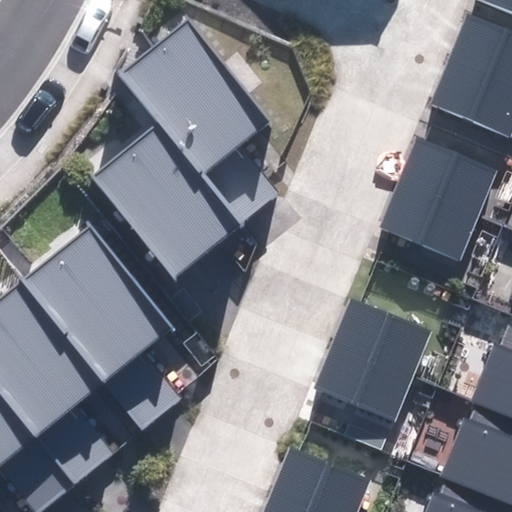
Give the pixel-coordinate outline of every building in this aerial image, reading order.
[(511,0),(480,0),(511,14),(511,0)] [(511,134),(511,31),(467,13),(428,106),(510,139),(511,134)] [(91,178),(172,279),(280,194),(241,144),(272,119),(193,20),(122,76),(160,124),(91,178)] [(461,259),(498,170),(416,137),(379,226),(461,259)] [(0,511),(0,467),(0,468),(35,511),(39,511),(67,490),(30,443),(35,439),(71,484),(113,451),(75,404),(104,381),(143,429),(181,399),(144,353),(174,329),(92,225),(0,297),(0,511)] [(314,390),(394,424),(433,334),(353,300),(314,390)] [(511,323),(505,320),(472,399),(511,416),(511,323)] [(511,436),(465,417),(442,471),(511,500),(511,436)] [(262,511),(359,511),(372,482),(290,447),(262,511)] [(487,511),(434,490),(425,511),(487,511)]
